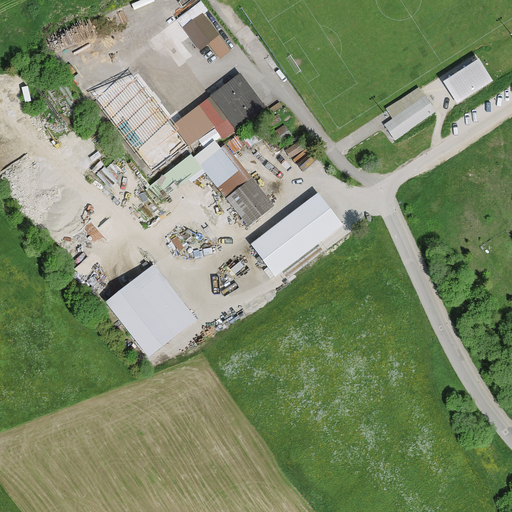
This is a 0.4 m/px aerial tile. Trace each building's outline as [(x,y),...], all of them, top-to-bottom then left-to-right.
[(177,20),(184,28),(203,13),(204,15),(209,11),(200,1),(177,20)] [(203,13),(184,28),(201,50),(208,44),(220,59),(231,50),(204,15),(203,13)] [(493,80),(479,59),(443,81),(457,102),(493,80)] [(240,73),(210,96),(236,130),(266,108),(240,73)] [(436,112),(419,88),(387,110),(393,119),(384,125),(395,141),(436,112)] [(236,130),(210,96),(172,124),(189,146),(214,127),(223,139),(236,130)] [(226,197),(251,177),(226,146),(222,149),(216,141),(195,158),(202,168),(226,197)] [(157,204),(202,168),(195,158),(191,154),(146,190),(157,204)] [(251,177),(226,197),(249,226),(274,206),(251,177)] [(318,193),(250,244),(275,276),(342,225),(318,193)] [(154,265),(105,303),(148,358),(197,320),(154,265)]
